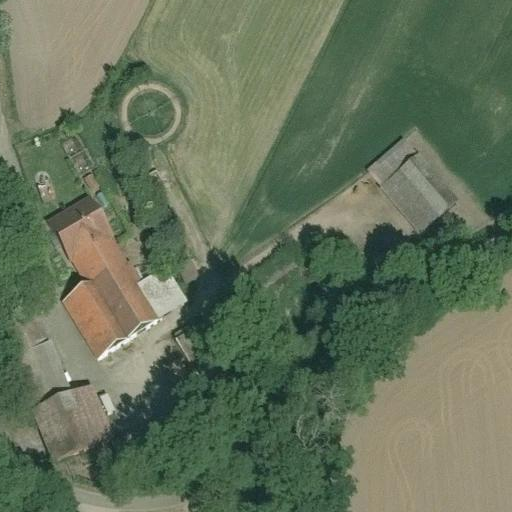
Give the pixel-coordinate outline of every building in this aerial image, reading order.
[(402,146),(364,177),(414,238),(452,207),(402,146)] [(89,209),(43,236),(79,297),(60,308),(91,360),(182,306),(162,273),(136,288),(89,209)] [(199,285),(186,263),(169,273),(182,295),(199,285)] [(45,316),(15,327),(43,404),(72,394),(45,316)] [(35,410),(53,468),(106,451),(87,393),(35,410)]
